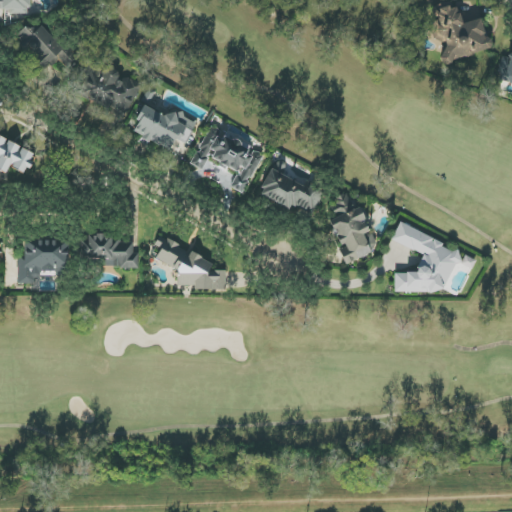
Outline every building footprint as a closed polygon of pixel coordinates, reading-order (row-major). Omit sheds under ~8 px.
[(0,0),(0,9),(10,10),(10,14),(23,14),(23,7),(31,7),(30,0),(0,0)] [(479,18),(462,24),(456,7),(450,9),(447,1),(434,6),(433,10),(436,18),(431,33),(434,40),(445,44),(440,62),(447,64),(493,47),(490,38),(486,37),(479,18)] [(71,62),(42,26),(32,35),(25,27),(14,36),(43,71),(58,59),(64,68),(71,62)] [(496,80),(511,84),(511,52),(510,59),(503,57),(496,80)] [(195,125),(145,103),(132,131),(143,136),(140,142),(148,146),(150,142),(170,151),(175,140),(187,145),(195,125)] [(192,165),(203,170),(209,159),(238,172),(231,188),(245,194),(263,155),(251,149),(251,148),(208,128),(192,165)] [(0,136),(0,170),(7,174),(9,167),(27,175),(37,152),(0,136)] [(284,174),(288,164),(277,159),(273,170),(284,174)] [(258,193),(289,210),(292,204),(313,215),(323,194),(272,167),(258,193)] [(346,265),(378,250),(359,207),(354,210),(347,194),(329,202),(336,218),(329,221),(341,248),(338,249),(346,265)] [(394,292),(443,292),(459,255),(459,251),(450,251),(442,248),(442,242),(399,223),(391,241),(423,254),(417,269),(417,273),(394,273),(394,292)] [(139,268),(138,253),(134,253),(134,242),(120,243),(120,235),(82,236),(82,259),(104,259),(104,268),(139,268)] [(226,290),(225,271),(211,271),(210,262),(163,238),(158,238),(154,247),(162,247),(156,259),(177,270),(177,286),(191,286),(199,290),(226,290)] [(18,284),(35,285),(35,275),(67,276),(68,241),(24,240),(24,254),(18,254),(18,284)]
